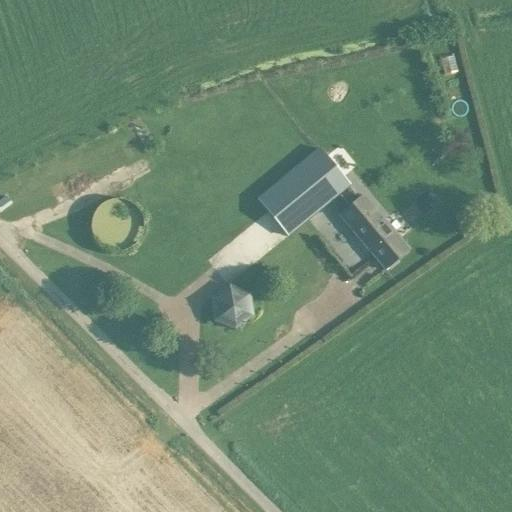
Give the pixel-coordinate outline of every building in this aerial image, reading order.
[(442,71),(453,68),(447,46),(436,49),(442,71)] [(55,175),(64,192),(125,161),(116,144),(55,175)] [(316,145),(254,196),(285,234),(347,182),(316,145)] [(406,248),(372,206),(362,193),(337,213),(381,268),(406,248)] [(124,246),(133,240),(139,231),(141,220),(138,210),(131,201),(123,197),(113,195),(104,197),(96,203),(90,211),(88,220),(89,230),(95,240),(104,246),(114,248),(124,246)] [(217,316),(249,310),(244,284),(212,290),(217,316)]
